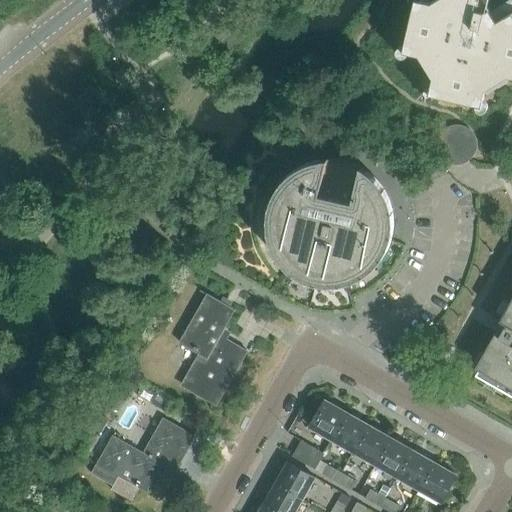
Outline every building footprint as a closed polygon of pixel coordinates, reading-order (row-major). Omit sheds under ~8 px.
[(433,78),(429,94),(482,106),(485,90),(508,76),(511,77),(511,12),(497,21),(490,9),(478,6),(479,0),(435,0),(431,3),(418,0),(415,0),(403,52),(419,56),(433,78)] [(341,160),(326,160),(300,168),(277,189),(268,214),(271,243),(282,263),(298,276),(319,285),(340,285),(358,279),(373,269),(385,254),(391,239),(394,225),(392,210),(388,197),(381,184),(369,173),(355,164),(341,160)] [(183,385),(215,405),(246,353),(219,338),(235,311),(208,295),(181,342),(198,352),(199,350),(203,352),(183,385)] [(511,298),(500,320),(506,324),(499,335),(498,335),(475,375),(511,396),(511,298)] [(310,427),(332,440),(347,413),(325,400),(310,427)] [(369,425),(347,413),(332,440),(354,452),(369,425)] [(144,453),(113,435),(97,464),(147,492),(163,465),(175,471),(194,437),(163,419),(144,453)] [(390,438),(369,425),(354,452),(375,464),(390,438)] [(412,450),(390,438),(375,464),(397,477),(412,450)] [(397,477),(419,489),(434,462),(412,450),(397,477)] [(275,484),(302,500),(315,478),(288,462),(275,484)] [(434,462),(419,489),(441,502),(456,475),(434,462)] [(342,473),(327,465),(322,474),(336,482),(342,473)] [(356,481),(342,473),(336,482),(351,490),(356,481)] [(295,511),(302,500),(275,484),(263,506),(273,511),(295,511)] [(385,498),(370,489),(365,498),(380,507),(385,498)] [(396,511),(400,506),(385,498),(380,507),(389,511),(396,511)] [(344,511),(347,506),(338,501),(331,511),(344,511)] [(364,511),(367,507),(358,502),(352,511),(364,511)]
